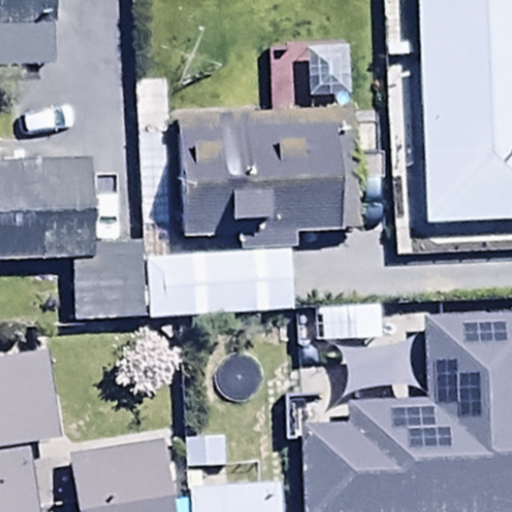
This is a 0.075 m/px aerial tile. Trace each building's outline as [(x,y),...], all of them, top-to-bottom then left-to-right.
[(0,0),(0,77),(56,76),(53,0),(0,0)] [(511,0),(410,0),(420,233),(511,228),(511,0)] [(353,123),(174,127),(176,246),(236,245),(236,259),(299,258),(298,240),(355,239),(353,123)] [(90,168),(0,171),(0,274),(71,272),(73,331),(143,329),(141,251),(93,253),(90,168)] [(288,262),(146,265),(147,326),(289,323),(288,262)] [(378,319),(307,318),(307,351),(378,352),(378,319)] [(298,433),(299,511),(511,511),(511,328),(420,330),(421,411),(344,412),(344,432),(298,433)] [(49,364),(0,369),(0,511),(37,511),(30,458),(60,455),(49,364)] [(174,511),(165,446),(66,461),(73,511),(174,511)] [(284,511),(284,496),(186,496),(186,511),(284,511)]
